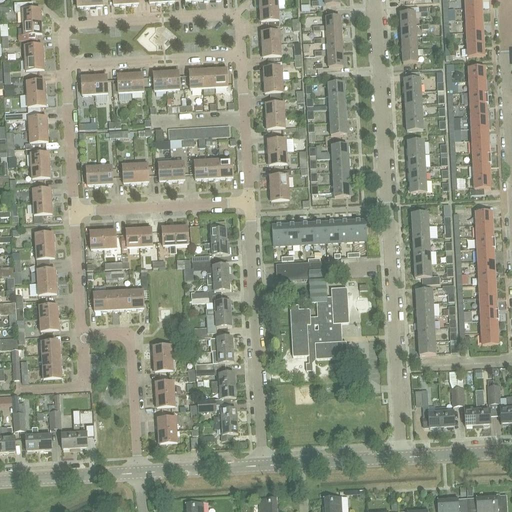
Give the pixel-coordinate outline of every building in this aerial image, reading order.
[(90,9),(89,0),(76,0),(77,10),(84,9),(84,10),(89,10),(89,9),(90,9)] [(102,0),(89,0),(90,9),(96,8),(96,9),(101,9),(101,8),(103,8),(102,0)] [(126,7),(125,0),(112,0),(113,7),(120,7),(120,8),(125,8),(125,7),(126,7)] [(259,0),(259,5),(259,10),(260,10),(260,11),(278,10),(277,0),(259,0)] [(443,11),(448,11),(448,1),(457,0),(442,0),(443,9),(443,11)] [(464,0),(465,10),(482,9),(481,0),(464,0)] [(23,25),(42,24),(41,18),(42,18),(42,13),(41,13),(41,11),(33,12),(33,4),(14,5),(15,14),(22,14),(23,25)] [(418,9),(418,14),(421,14),(421,19),(428,18),(428,13),(429,13),(429,9),(418,9)] [(482,9),(465,10),(466,22),(482,21),(482,9)] [(261,24),(268,24),(268,28),(280,28),(278,10),(260,11),(260,17),(259,17),(260,22),(261,24)] [(401,28),(416,27),(415,14),(400,15),(401,28)] [(340,18),(326,19),(326,32),(341,31),(340,18)] [(482,21),(466,22),(467,34),(483,33),(482,21)] [(42,24),(23,25),(23,30),(18,30),(19,43),(37,42),(37,37),(42,37),(42,30),(43,30),(43,25),(42,25),(42,24)] [(402,40),(417,39),(416,27),(401,28),(402,40)] [(326,32),(327,32),(327,44),(342,43),(341,31),(326,32)] [(262,47),(281,46),(280,33),(261,34),(262,41),(261,41),(261,46),(262,46),(262,47)] [(483,33),(467,34),(467,46),(483,45),(483,33)] [(417,39),(402,40),(403,52),(417,51),(417,39)] [(327,44),(327,45),(328,56),(342,56),(342,43),(327,44)] [(483,45),(467,46),(468,58),(484,57),(483,45)] [(281,46),(262,47),(262,53),(261,53),(262,58),(263,60),(281,59),(281,46)] [(25,61),(44,60),(43,54),(44,54),(44,49),(43,49),(43,47),(24,48),(25,61)] [(417,51),(403,52),(403,65),(418,64),(417,51)] [(343,68),(342,56),(328,56),(328,57),(329,69),(343,68)] [(44,60),(25,61),(26,74),(44,73),(44,66),(45,66),(45,61),(44,61),(44,60)] [(264,83),(283,82),(282,69),(263,70),(264,77),(263,77),(263,82),(264,82),(264,83)] [(469,82),(485,81),(484,69),(468,69),(469,82)] [(214,72),(215,90),(228,89),(227,71),(220,71),(220,70),(215,71),(214,72)] [(203,91),(215,90),(214,72),(208,72),(208,71),(203,71),(203,72),(202,72),(203,91)] [(190,92),(203,91),(202,72),(196,73),(196,72),(191,72),(191,73),(189,73),(190,92)] [(166,74),(167,93),(180,92),(179,74),(172,74),(172,73),(167,73),(167,74),(166,74)] [(167,93),(166,74),(160,75),(160,74),(155,74),(155,75),(153,75),(154,94),(167,93)] [(131,76),(130,76),(131,95),(144,94),(143,76),(136,76),(136,75),(131,75),(131,76)] [(118,96),(131,95),(130,76),(124,77),(124,76),(119,76),(119,77),(117,77),(118,96)] [(94,78),(95,97),(108,96),(107,78),(100,78),(100,77),(95,77),(95,78),(94,78)] [(82,98),(95,97),(94,78),(88,79),(88,78),(83,78),(83,79),(81,79),(82,98)] [(420,93),(419,80),(404,81),(405,94),(420,93)] [(485,81),(469,82),(470,94),(486,93),(485,81)] [(270,96),(271,101),(283,100),(283,95),(283,82),(264,83),(264,89),(263,89),(264,94),(265,94),(265,96),(270,96)] [(27,97),(46,96),(45,90),(46,90),(46,85),(45,85),(45,83),(26,84),(27,97)] [(329,99),(345,98),(344,85),(328,86),(329,99)] [(420,93),(405,94),(406,107),(421,106),(420,93)] [(486,93),(470,94),(470,106),(486,105),(486,93)] [(46,96),(27,97),(28,110),(46,109),(46,102),(47,102),(47,97),(46,97),(46,96)] [(345,98),(329,99),(330,111),(346,111),(345,98)] [(284,105),(283,105),(283,100),(271,101),(271,106),(265,106),(266,113),(265,113),(265,118),(266,118),(266,119),(285,118),(284,105)] [(486,105),(470,106),(471,118),(487,117),(486,105)] [(406,120),(421,119),(421,106),(406,107),(406,120)] [(330,124),(346,123),(346,111),(330,111),(330,124)] [(487,117),(471,118),(471,130),(487,129),(487,117)] [(285,131),(285,118),(266,119),(266,125),(265,125),(266,130),(267,132),(285,131)] [(28,120),(29,133),(48,132),(47,126),(48,126),(48,121),(47,121),(47,119),(28,120)] [(421,119),(406,120),(407,133),(422,132),(421,119)] [(346,123),(330,124),(331,137),(347,136),(346,123)] [(487,129),(471,130),(472,142),(488,141),(487,129)] [(43,151),(42,145),(48,145),(48,138),(49,138),(49,133),(48,133),(48,132),(29,133),(30,146),(26,146),(26,152),(43,151)] [(268,155),(287,154),(286,141),(267,142),(268,149),(267,149),(267,154),(268,154),(268,155)] [(488,141),(472,142),(473,154),(489,153),(488,141)] [(408,156),(424,155),(423,142),(408,143),(408,156)] [(316,147),(316,149),(316,158),(316,162),(332,161),(348,160),(348,147),(332,148),(332,156),(329,156),(329,154),(321,154),(321,147),(316,147)] [(489,153),(473,154),(473,166),(489,165),(489,153)] [(287,154),(268,155),(268,161),(267,161),(268,166),(269,166),(269,168),(287,167),(287,154)] [(30,156),(31,169),(50,168),(49,162),(50,162),(50,157),(49,157),(49,155),(30,156)] [(424,155),(408,156),(409,169),(424,168),(424,155)] [(16,159),(8,159),(9,170),(17,169),(16,159)] [(349,173),(348,160),(332,161),(333,173),(349,173)] [(232,161),(219,162),(220,181),(226,180),(226,181),(231,181),(231,180),(233,180),(232,161)] [(219,162),(207,163),(208,181),(214,181),(214,182),(219,182),(219,181),(220,181),(219,162)] [(208,181),(207,163),(194,163),(195,182),(202,182),(202,183),(207,182),(207,181),(208,181)] [(171,165),(172,183),(178,183),(178,184),(183,184),(183,183),(185,183),(184,164),(171,165)] [(172,183),(171,165),(158,165),(159,184),(166,184),(166,185),(171,184),(171,183),(172,183)] [(489,165),(473,166),(474,178),(490,178),(489,165)] [(135,167),(136,185),(142,185),(142,186),(147,186),(147,185),(149,185),(148,166),(135,167)] [(136,185),(135,167),(122,167),(123,186),(130,186),(130,187),(135,186),(135,185),(136,185)] [(50,168),(31,169),(32,182),(51,181),(50,174),(51,174),(51,169),(50,169),(50,168)] [(99,169),(100,187),(106,187),(106,188),(111,188),(111,187),(113,187),(112,168),(99,169)] [(424,168),(409,169),(410,182),(425,181),(424,168)] [(100,187),(99,169),(86,169),(87,188),(94,188),(94,189),(99,188),(99,187),(100,187)] [(270,190),(270,191),(289,190),(288,177),(291,177),(291,172),(277,172),(278,178),(269,178),(270,185),(269,185),(269,190),(270,190)] [(350,185),(349,173),(333,173),(334,186),(350,185)] [(484,196),(484,190),(491,190),(490,178),(474,178),(475,191),(470,191),(470,197),(484,196)] [(425,181),(410,182),(411,195),(426,194),(425,181)] [(351,199),(350,185),(334,186),(335,199),(351,199)] [(290,203),(289,190),(270,191),(270,197),(269,197),(270,202),(271,202),(271,204),(290,203)] [(33,205),(52,204),(51,198),(52,198),(52,193),(51,193),(51,191),(32,192),(33,205)] [(52,204),(33,205),(34,218),(52,217),(52,210),(53,210),(53,205),(52,205),(52,204)] [(476,227),(492,226),(492,214),(476,214),(476,227)] [(412,228),(428,228),(428,215),(412,215),(412,228)] [(454,218),(454,228),(465,227),(464,218),(454,218)] [(338,223),(340,243),(353,243),(352,222),(338,223)] [(352,222),(353,243),(366,242),(365,222),(352,222)] [(325,224),(326,244),(340,243),(338,223),(325,224)] [(210,233),(211,245),(227,244),(226,232),(225,232),(225,224),(216,225),(216,232),(210,233)] [(326,244),(325,224),(312,225),(313,245),(326,244)] [(300,245),(299,225),(285,226),(287,246),(300,245)] [(313,245),(312,225),(299,225),(300,245),(313,245)] [(287,246),(285,226),(272,227),(273,247),(287,246)] [(451,239),(451,226),(444,227),(444,235),(442,235),(443,239),(451,239)] [(492,226),(476,227),(477,239),(493,238),(492,226)] [(465,228),(465,227),(454,228),(455,238),(460,237),(460,236),(459,228),(462,228),(465,228)] [(163,248),(169,248),(170,254),(176,254),(176,248),(175,229),(169,229),(169,228),(164,229),(164,230),(162,230),(163,248)] [(176,229),(175,229),(176,248),(189,247),(188,229),(188,228),(181,229),(181,228),(176,228),(176,229)] [(199,228),(189,229),(190,247),(200,247),(199,228)] [(428,228),(412,228),(413,241),(429,240),(428,228)] [(122,251),(140,250),(139,231),(133,231),(133,230),(128,231),(128,232),(126,232),(126,238),(121,238),(122,251)] [(140,231),(139,231),(140,250),(153,249),(152,230),(145,231),(145,230),(140,230),(140,231)] [(91,252),(104,252),(103,233),(97,233),(97,232),(92,233),(92,234),(90,234),(91,252)] [(104,233),(103,233),(104,252),(117,251),(116,232),(109,233),(109,232),(104,232),(104,233)] [(36,249),(54,248),(54,242),(55,242),(55,237),(54,237),(54,235),(35,236),(36,249)] [(478,251),(493,250),(493,238),(477,239),(478,251)] [(451,239),(443,239),(443,240),(445,240),(447,240),(447,244),(445,244),(445,253),(452,252),(451,239)] [(414,254),(430,253),(429,240),(413,241),(414,254)] [(227,244),(211,245),(204,245),(204,251),(211,251),(212,257),(228,256),(228,255),(230,255),(229,248),(227,248),(227,244)] [(54,248),(36,249),(36,262),(55,261),(55,254),(56,254),(55,249),(54,249),(54,248)] [(478,263),(494,262),(493,250),(478,251),(478,263)] [(430,253),(414,254),(415,266),(430,266),(430,253)] [(191,270),(190,261),(177,262),(177,271),(191,270)] [(479,275),(495,274),(494,262),(478,263),(479,275)] [(207,281),(229,280),(228,267),(210,268),(210,263),(192,264),(192,269),(206,269),(207,281)] [(320,263),(314,264),(308,264),(276,266),(277,283),(310,281),(311,304),(317,304),(317,319),(310,319),(310,311),(298,312),(298,308),(290,308),(293,359),(309,358),(309,365),(306,365),(306,373),(313,372),(312,365),(316,361),(316,362),(347,360),(346,344),(342,344),(341,326),(349,325),(347,290),(331,291),(331,298),(326,299),(325,272),(325,263),(320,263)] [(430,266),(415,266),(415,279),(422,279),(423,286),(440,285),(440,278),(431,278),(430,266)] [(38,285),(56,284),(56,278),(57,278),(57,273),(56,273),(56,271),(37,272),(38,285)] [(479,287),(495,286),(495,274),(479,275),(479,287)] [(207,287),(213,287),(214,293),(230,292),(229,280),(207,281),(207,287)] [(56,284),(38,285),(38,298),(57,297),(57,290),(58,290),(57,285),(56,285),(56,284)] [(480,299),(496,298),(495,286),(479,287),(480,299)] [(417,305),(433,304),(432,291),(416,292),(417,305)] [(130,293),(132,312),(137,311),(137,312),(142,312),(142,311),(144,311),(143,292),(130,293)] [(132,312),(130,293),(118,294),(119,312),(125,312),(125,313),(130,313),(130,312),(132,312)] [(107,313),(106,294),(93,295),(94,314),(101,313),(101,314),(106,314),(106,313),(107,313)] [(119,312),(118,294),(106,294),(107,313),(113,313),(113,314),(118,313),(118,312),(119,312)] [(480,311),(496,310),(496,298),(480,299),(480,311)] [(206,318),(231,316),(230,303),(214,304),(215,311),(205,312),(206,318)] [(433,304),(417,305),(418,318),(434,317),(433,304)] [(40,321),(58,320),(58,314),(59,314),(59,309),(58,309),(58,307),(39,308),(40,321)] [(496,310),(480,311),(481,323),(497,322),(496,310)] [(231,316),(206,318),(206,324),(215,323),(216,329),(232,329),(231,316)] [(434,317),(418,318),(418,331),(434,330),(434,317)] [(58,320),(40,321),(40,334),(59,333),(59,326),(60,326),(59,321),(58,321),(58,320)] [(497,322),(481,323),(482,335),(498,334),(497,322)] [(434,330),(418,331),(419,344),(435,343),(434,330)] [(498,334),(482,335),(482,348),(498,347),(498,334)] [(465,336),(460,336),(460,338),(460,348),(470,348),(470,337),(465,338),(465,336)] [(232,340),(216,341),(211,341),(212,353),(233,352),(232,340)] [(41,344),(42,357),(60,356),(60,350),(61,350),(61,345),(60,345),(60,343),(41,344)] [(435,343),(419,344),(420,357),(436,356),(435,343)] [(154,362),(173,361),(172,348),(153,349),(153,355),(153,361),(154,361),(154,362)] [(213,366),(234,365),(233,352),(212,353),(213,366)] [(42,369),(61,368),(61,362),(62,362),(61,357),(60,356),(42,357),(42,369)] [(173,373),(173,361),(154,362),(154,367),(153,367),(154,373),(155,373),(155,374),(173,373)] [(61,369),(61,368),(42,369),(43,382),(62,381),(62,374),(62,369),(61,369)] [(212,390),(235,388),(234,376),(218,377),(219,383),(211,383),(212,390)] [(156,398),(175,397),(174,384),(155,385),(156,392),(155,392),(155,397),(156,397),(156,398)] [(231,406),(231,401),(236,401),(235,388),(212,390),(212,395),(218,395),(218,401),(214,401),(197,402),(197,408),(231,406)] [(435,410),(435,414),(429,414),(429,410),(428,410),(427,392),(422,392),(423,410),(424,430),(429,429),(430,430),(442,430),(440,409),(435,410)] [(483,411),(482,407),(484,406),(483,392),(476,393),(476,401),(477,411),(478,427),(483,427),(484,429),(489,429),(490,427),(489,411),(483,411)] [(49,414),(55,414),(61,414),(60,397),(54,397),(55,413),(49,414)] [(175,409),(175,397),(156,398),(156,403),(155,404),(156,409),(157,409),(157,410),(175,409)] [(13,416),(19,416),(25,416),(25,415),(19,415),(18,398),(12,398),(13,416)] [(508,427),(509,426),(511,425),(511,398),(506,399),(507,408),(500,408),(502,426),(503,426),(503,427),(508,427)] [(214,425),(237,424),(237,412),(231,412),(231,406),(197,408),(198,414),(216,413),(218,412),(219,419),(213,419),(214,425)] [(440,409),(442,430),(454,429),(453,413),(447,413),(446,409),(440,409)] [(477,411),(464,412),(465,428),(478,427),(477,411)] [(158,434),(177,433),(176,420),(157,421),(158,427),(157,427),(157,433),(158,432),(158,434)] [(214,431),(222,430),(222,437),(221,437),(222,443),(233,442),(232,437),(238,436),(237,424),(214,425),(214,431)] [(74,435),(75,451),(87,450),(86,434),(80,434),(79,426),(73,427),(74,435)] [(3,455),(16,455),(14,436),(12,436),(12,429),(1,430),(3,455)] [(32,429),(33,437),(25,438),(26,454),(39,453),(38,437),(38,429),(32,429)] [(178,445),(177,433),(158,434),(158,439),(158,445),(159,445),(159,446),(178,445)] [(62,452),(75,451),(74,435),(61,436),(62,452)] [(38,437),(39,453),(51,452),(50,436),(38,437)] [(507,511),(507,496),(489,497),(489,499),(487,499),(487,497),(476,498),(476,499),(467,500),(467,511),(507,511)] [(341,511),(341,498),(323,499),(323,511),(341,511)] [(467,511),(467,500),(458,500),(458,499),(437,500),(438,511),(467,511)] [(260,501),(260,511),(278,511),(278,500),(260,501)]
